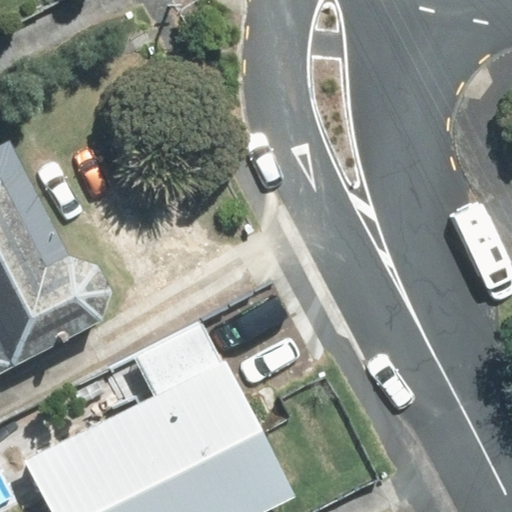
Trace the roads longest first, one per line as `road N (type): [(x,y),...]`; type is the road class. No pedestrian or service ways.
road 1 (residential): [(405,306),(293,152),(269,72),(284,0)]
road 2 (residential): [(413,0),(389,139),(405,306)]
road 3 (residential): [(405,306),(511,509)]
